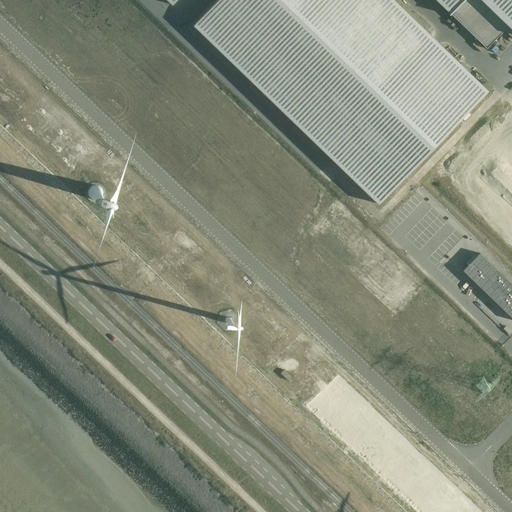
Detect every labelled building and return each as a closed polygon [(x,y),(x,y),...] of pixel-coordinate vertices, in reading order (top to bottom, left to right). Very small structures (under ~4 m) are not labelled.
[(392,0),(217,0),(193,25),(377,204),(486,91),(440,46),(392,0)] [(511,0),(435,0),(449,13),(486,49),(507,26),(511,30),(511,0)] [(467,112),(461,118),(464,121),(470,115),(467,112)] [(88,191),(88,193),(88,194),(88,196),(89,198),(91,199),(92,200),(94,201),(96,201),(98,200),(100,199),(101,197),(102,196),(103,194),(102,192),(102,190),(101,188),(99,187),(98,186),(96,186),(94,186),(92,186),(90,188),(89,189),(88,191)] [(511,285),(479,253),(462,271),(511,319),(511,285)] [(283,370),(280,373),(287,380),(291,377),(283,370)]
